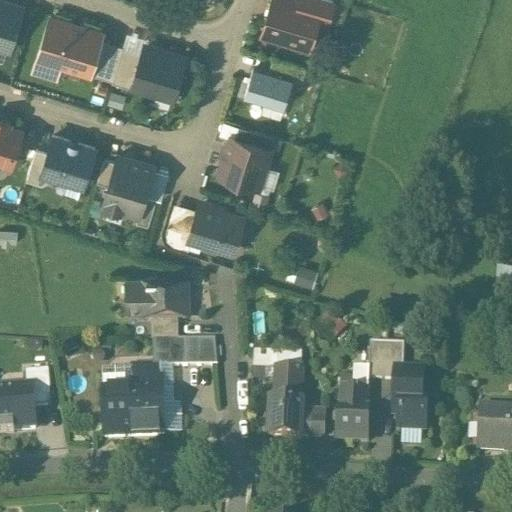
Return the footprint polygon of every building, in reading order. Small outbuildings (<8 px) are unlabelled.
[(22,6),(0,0),(0,45),(10,48),(22,6)] [(299,5),(282,0),(273,0),(265,28),(287,35),(285,41),(309,48),(317,20),(320,11),(299,5)] [(334,0),(300,0),(299,5),(320,11),(317,20),(328,23),(334,0)] [(103,31),(51,16),(38,57),(90,73),(101,39),(103,31)] [(124,46),(101,39),(90,73),(113,80),(123,48),(124,46)] [(186,56),(159,48),(158,51),(144,47),(142,54),(132,85),(134,86),(158,93),(159,87),(175,92),(186,56)] [(142,54),(123,48),(113,80),(113,82),(133,88),(134,86),(132,85),(142,54)] [(306,68),(273,58),(269,70),(293,78),(293,79),(302,82),(306,68)] [(269,70),(253,66),(245,94),(284,107),(293,79),(293,78),(269,70)] [(0,160),(11,164),(22,128),(10,125),(11,121),(0,117),(0,160)] [(274,136),(239,125),(236,137),(270,147),(274,136)] [(96,147),(53,134),(48,152),(42,172),(50,175),(65,180),(69,177),(83,181),(82,185),(84,185),(96,147)] [(236,137),(232,136),(220,174),(258,186),(270,147),(236,137)] [(48,152),(36,148),(27,179),(42,184),(48,181),(50,175),(42,172),(48,152)] [(155,165),(118,154),(116,162),(109,186),(103,203),(139,214),(140,215),(145,195),(155,165)] [(104,158),(97,182),(109,186),(116,162),(104,158)] [(157,198),(145,195),(140,215),(139,214),(137,223),(148,226),(157,198)] [(242,216),(201,204),(192,234),(191,237),(192,238),(205,241),(203,246),(215,250),(217,245),(232,250),(242,216)] [(192,234),(168,227),(167,230),(168,239),(172,243),(177,246),(181,247),(188,249),(192,238),(191,237),(192,234)] [(500,285),(511,286),(511,269),(501,268),(500,285)] [(185,277),(157,277),(157,276),(147,276),(147,277),(128,277),(129,280),(132,280),(132,301),(149,301),(149,322),(178,322),(185,322),(185,290),(179,290),(179,279),(185,279),(185,277)] [(178,340),(178,322),(151,322),(151,341),(167,341),(170,341),(178,340)] [(178,340),(170,341),(171,368),(217,367),(215,340),(178,340)] [(385,344),(370,344),(369,370),(369,380),(383,380),(385,344)] [(404,345),(385,344),(383,380),(395,381),(395,371),(403,371),(404,345)] [(278,351),(277,367),(301,368),(301,352),(278,351)] [(161,366),(131,367),(132,389),(103,390),(105,439),(164,437),(161,366)] [(272,395),(270,436),(299,437),(299,436),(301,415),(303,368),(301,368),(277,367),(276,367),(274,395),(272,395)] [(369,370),(354,369),(353,379),(354,379),(353,391),(368,392),(369,380),(369,370)] [(403,371),(395,371),(395,381),(393,416),(399,416),(398,430),(425,431),(426,395),(421,395),(422,372),(403,371)] [(25,374),(26,390),(32,389),(34,409),(51,407),(49,372),(25,374)] [(353,379),(341,378),(340,391),(353,391),(354,379),(353,379)] [(26,390),(0,391),(0,435),(14,435),(14,432),(35,431),(34,409),(32,389),(26,390)] [(353,391),(340,391),(339,408),(337,408),(336,440),(368,442),(369,410),(367,410),(368,392),(353,391)] [(312,415),(311,437),(325,438),(326,409),(312,408),(312,415)] [(511,411),(481,410),(479,451),(511,452),(511,411)] [(312,415),(301,415),(299,436),(311,437),(312,415)]
